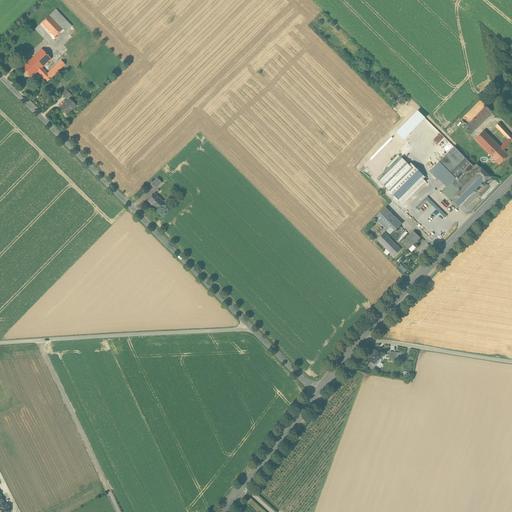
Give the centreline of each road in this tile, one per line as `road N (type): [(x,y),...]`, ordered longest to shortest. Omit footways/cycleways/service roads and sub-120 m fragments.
road 1 (tertiary): [(0,76),(315,392)]
road 2 (track): [(251,329),(0,343)]
road 3 (primary): [(511,182),(363,337)]
road 4 (unclassified): [(511,360),(363,337)]
